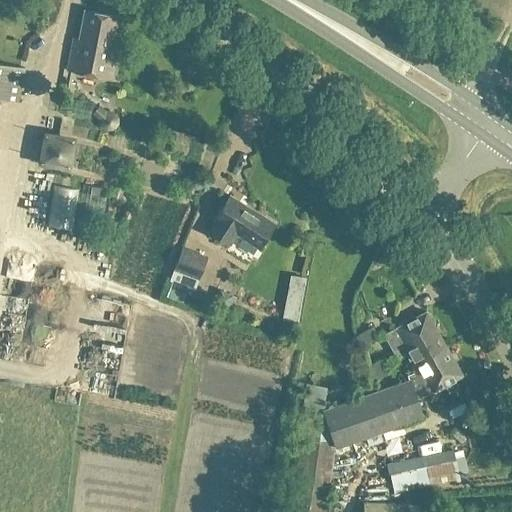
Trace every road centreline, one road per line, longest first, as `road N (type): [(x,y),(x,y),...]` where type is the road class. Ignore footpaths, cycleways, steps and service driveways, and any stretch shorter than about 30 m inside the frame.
road 1 (unclassified): [(457,173),(416,189),(397,183),(309,95),(188,0)]
road 2 (primary): [(482,120),(291,0)]
road 3 (unclassified): [(511,356),(445,242),(441,209),(457,173)]
